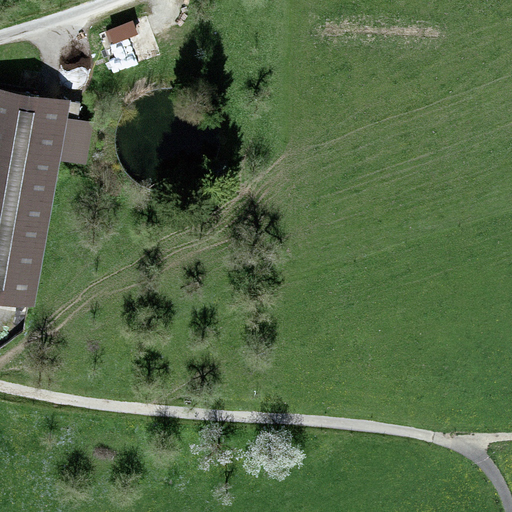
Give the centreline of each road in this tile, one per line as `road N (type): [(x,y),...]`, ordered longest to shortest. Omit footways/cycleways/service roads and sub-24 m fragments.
road 1 (track): [(508,511),(502,475),(458,445),(150,414),(0,387)]
road 2 (unclassified): [(0,41),(122,0)]
